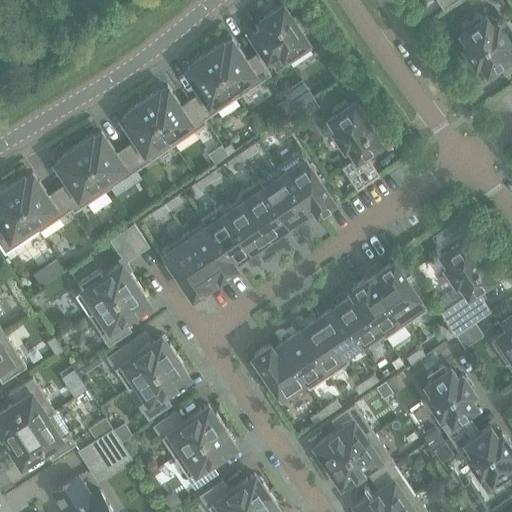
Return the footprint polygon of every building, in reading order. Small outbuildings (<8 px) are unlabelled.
[(263,25),(251,33),(267,57),(276,69),(287,61),(287,62),(311,46),(302,32),(308,28),(297,11),(291,15),(283,3),(277,7),(277,6),(275,7),(276,8),(266,15),(265,14),(264,15),(266,19),(261,22),(263,25)] [(511,51),(511,52),(504,42),(509,39),(497,22),(493,26),(486,15),(482,18),(479,13),(462,24),(465,29),(462,31),(469,42),(464,45),(475,62),(480,58),(487,69),(498,62),(505,72),(511,67),(511,51)] [(216,44),(217,45),(207,51),(237,96),(271,73),(256,51),(245,58),(243,54),(244,54),(243,53),(242,53),(238,47),(239,47),(238,45),(237,46),(232,38),(224,43),(223,41),(219,43),(218,42),(216,44)] [(197,85),(200,90),(190,97),(206,121),(207,121),(205,118),(237,96),(207,51),(198,57),(197,56),(195,58),(196,59),(192,62),(193,64),(186,68),(191,77),(196,85),(197,85)] [(152,92),(153,93),(143,99),(173,144),(206,121),(190,97),(191,99),(181,106),(179,102),(174,93),(173,94),(167,85),(160,90),(159,88),(155,91),(154,90),(152,92)] [(303,92),(290,101),(294,107),(295,108),(299,105),(308,99),(303,92)] [(282,115),(294,107),(290,101),(286,96),(275,103),(282,115)] [(133,132),(136,136),(125,143),(140,166),(173,144),(143,99),(134,105),(133,104),(131,106),(132,107),(128,109),(129,111),(122,116),(127,124),(126,124),(132,132),(133,132)] [(379,173),(365,151),(381,141),(373,130),(374,130),(373,128),(372,129),(368,122),(367,120),(367,121),(354,101),(350,104),(349,103),(348,104),(345,100),(332,109),(335,113),(334,114),(330,117),(337,128),(334,131),(345,146),(348,144),(356,156),(342,165),(357,188),(379,173)] [(290,121),(304,112),(299,105),(295,108),(286,114),(290,121)] [(294,128),(290,121),(286,114),(279,119),(288,132),(294,128)] [(86,136),(86,137),(77,144),(107,188),(140,166),(125,143),(115,150),(113,146),(108,138),(107,138),(101,130),(94,135),(92,133),(88,136),(88,135),(86,136)] [(230,142),(223,146),(228,153),(235,149),(230,142)] [(258,149),(253,142),(242,150),(246,157),(258,149)] [(59,189),(58,186),(57,186),(74,210),(107,188),(77,144),(67,150),(67,149),(65,150),(65,151),(61,154),(63,156),(55,161),(61,170),(60,170),(66,179),(67,178),(69,182),(59,189)] [(333,198),(300,149),(279,163),(309,208),(314,205),(317,209),(333,198)] [(227,160),(231,167),(246,157),(242,150),(227,160)] [(262,180),(290,221),(309,208),(279,163),(276,165),(279,169),(262,180)] [(220,174),(216,167),(202,177),(206,184),(220,174)] [(17,178),(18,179),(8,185),(39,230),(66,211),(71,207),(73,211),(74,210),(57,186),(47,193),(44,189),(45,188),(39,180),(38,180),(33,172),(25,177),(24,175),(20,177),(19,176),(17,178)] [(196,181),(200,188),(206,184),(202,177),(196,181)] [(262,181),(259,177),(240,190),(270,234),(290,221),(262,180),(262,181)] [(0,223),(0,245),(5,252),(39,230),(8,185),(0,190),(0,222),(1,223),(0,223)] [(224,206),(221,202),(220,203),(250,248),(270,234),(240,190),(238,191),(241,195),(224,206)] [(183,200),(178,193),(162,203),(167,211),(183,200)] [(151,211),(156,218),(167,211),(162,203),(151,211)] [(200,216),(203,220),(203,221),(233,266),(235,264),(232,260),(250,248),(220,203),(200,216)] [(233,266),(203,221),(183,234),(213,279),(233,266)] [(134,223),(122,231),(136,252),(148,244),(134,223)] [(162,248),(193,293),(213,279),(183,234),(162,248)] [(456,282),(433,298),(441,309),(440,310),(455,333),(474,320),(491,309),(477,287),(492,277),(485,266),(484,264),(484,265),(480,258),(479,256),(479,257),(465,237),(461,240),(461,239),(460,240),(457,236),(444,245),(447,249),(445,250),(446,250),(441,253),(449,264),(446,266),(456,282)] [(427,308),(394,259),(373,272),(406,321),(427,308)] [(83,288),(75,293),(90,315),(138,282),(130,269),(128,270),(122,261),(103,274),(99,268),(79,282),(83,288)] [(406,321),(373,272),(354,286),(387,335),(406,321)] [(142,292),(144,291),(138,282),(90,315),(109,343),(130,329),(123,318),(148,301),(142,292)] [(351,287),(354,292),(337,304),(364,344),(365,344),(362,340),(379,329),(384,336),(387,335),(354,286),(351,287)] [(364,344),(337,304),(317,317),(347,362),(348,361),(346,357),(364,344)] [(511,315),(500,323),(504,329),(491,338),(507,362),(511,358),(511,315)] [(347,362),(317,317),(297,331),(327,375),(347,362)] [(445,320),(438,325),(447,339),(454,334),(445,320)] [(474,320),(455,333),(464,346),(483,333),(474,320)] [(161,335),(152,341),(145,330),(108,356),(128,386),(177,353),(169,343),(168,344),(161,335)] [(0,377),(2,381),(26,365),(5,331),(0,334),(0,377)] [(297,331),(282,341),(277,344),(302,381),(303,380),(309,387),(327,375),(297,331)] [(55,353),(63,349),(54,335),(47,340),(55,353)] [(269,343),(254,353),(281,394),(302,381),(277,344),(273,347),(269,343)] [(425,354),(420,347),(407,356),(411,363),(425,354)] [(182,365),(184,364),(177,353),(128,386),(129,387),(137,382),(148,399),(140,404),(149,417),(170,402),(163,392),(188,374),(182,365)] [(403,362),(398,355),(392,360),(397,367),(403,362)] [(76,358),(72,361),(77,369),(85,364),(82,359),(76,358)] [(451,419),(443,424),(451,436),(472,421),(465,411),(476,404),(469,393),(473,390),(462,373),(457,377),(450,366),(447,368),(444,364),(427,375),(430,380),(427,382),(434,392),(429,396),(440,412),(445,409),(451,419)] [(379,379),(374,372),(361,381),(365,388),(379,379)] [(2,433),(5,431),(10,438),(46,414),(54,409),(33,375),(8,391),(15,401),(12,403),(2,409),(2,410),(0,411),(0,430),(1,431),(2,433)] [(361,381),(354,386),(359,392),(365,388),(361,381)] [(377,387),(384,397),(392,391),(385,381),(377,387)] [(341,404),(336,398),(323,407),(328,414),(341,404)] [(321,456),(322,455),(328,464),(375,432),(354,401),(331,417),(338,428),(328,434),(329,434),(314,444),(320,453),(319,453),(321,456)] [(175,410),(154,425),(175,455),(223,422),(216,411),(214,413),(208,404),(182,421),(175,410)] [(323,407),(310,416),(314,422),(328,414),(323,407)] [(46,414),(10,438),(14,444),(11,446),(12,449),(20,461),(22,463),(32,456),(32,457),(42,450),(45,448),(52,458),(76,443),(55,410),(47,415),(46,414)] [(88,427),(95,438),(112,427),(105,416),(88,427)] [(113,429),(121,441),(132,434),(124,421),(113,429)] [(490,425),(479,432),(472,421),(451,436),(459,448),(467,442),(474,451),(469,455),(480,471),(485,468),(492,479),(495,476),(498,481),(511,472),(511,465),(511,457),(508,452),(511,449),(511,447),(502,432),(497,435),(490,425)] [(229,434),(230,433),(223,422),(175,455),(195,486),(217,471),(209,461),(235,443),(229,434)] [(436,426),(423,436),(432,449),(445,440),(436,426)] [(78,449),(91,469),(125,447),(121,441),(113,429),(112,427),(95,438),(78,449)] [(356,474),(365,468),(372,478),(395,462),(375,432),(328,464),(334,473),(333,473),(334,476),(335,475),(341,484),(356,474)] [(445,441),(433,449),(441,461),(453,453),(445,441)] [(385,511),(415,492),(395,462),(372,478),(378,487),(369,494),(355,504),(360,511),(385,511)] [(222,479),(201,493),(213,511),(238,511),(270,491),(262,480),(261,482),(254,472),(229,490),(222,479)] [(113,511),(98,488),(90,494),(77,474),(53,489),(68,511),(113,511)] [(281,511),(275,503),(277,502),(270,491),(238,511),(281,511)] [(479,491),(467,498),(472,505),(483,497),(479,491)] [(428,511),(415,492),(385,511),(428,511)]
